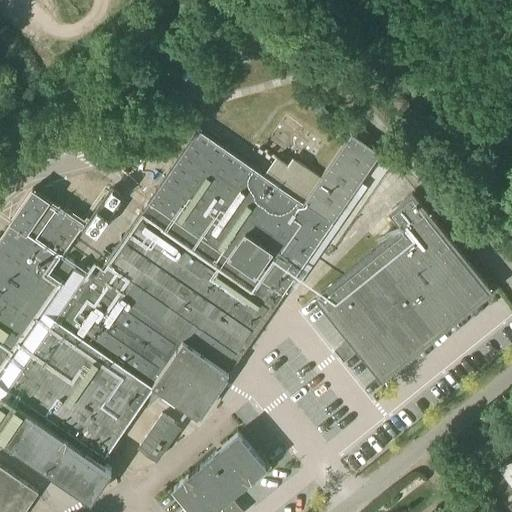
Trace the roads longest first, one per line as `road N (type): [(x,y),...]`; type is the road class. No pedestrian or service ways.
road 1 (unclassified): [(511,282),(265,0)]
road 2 (unclassified): [(336,511),(511,371)]
